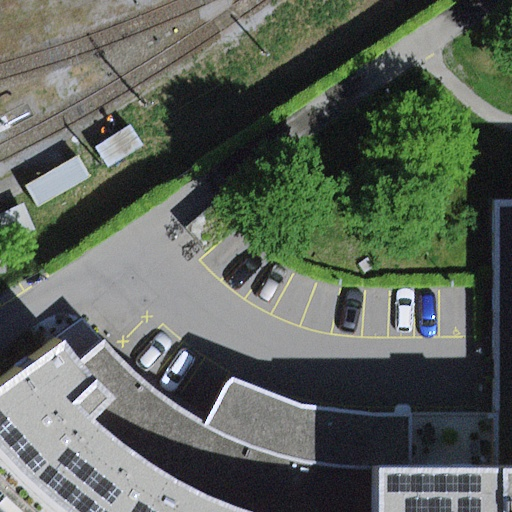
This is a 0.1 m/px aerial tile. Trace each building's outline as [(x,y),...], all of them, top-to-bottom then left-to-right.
[(78,155),(45,177),(58,197),(91,175),(78,155)] [(24,205),(0,214),(0,219),(10,242),(35,231),(24,205)] [(511,218),(500,219),(502,482),(511,482),(511,218)] [(511,511),(511,482),(502,482),(416,482),(369,482),(369,511),(206,511),(203,511),(155,487),(117,460),(82,431),(104,409),(81,382),(56,353),(0,394),(0,500),(13,511),(511,511)] [(109,359),(81,382),(104,409),(82,431),(117,460),(155,487),(203,511),(206,511),(369,511),(369,482),(416,482),(416,431),(377,430),(305,422),(233,394),(208,441),(187,428),(161,409),(135,387),(109,359)]
